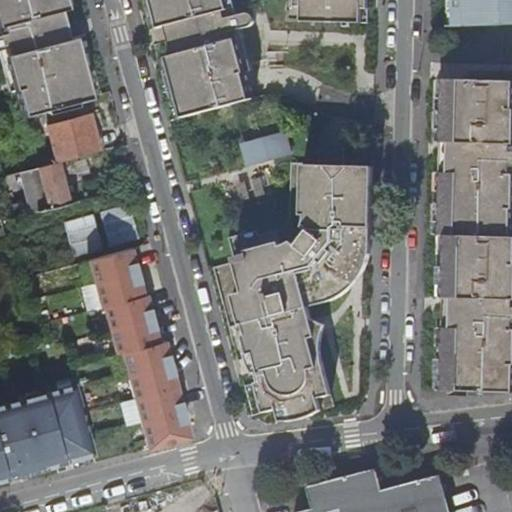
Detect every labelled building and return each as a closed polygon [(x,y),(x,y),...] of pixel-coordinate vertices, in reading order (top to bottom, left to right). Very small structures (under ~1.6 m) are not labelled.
[(78,101),(88,98),(72,37),(70,37),(62,8),(64,8),(62,0),(0,0),(0,24),(4,23),(6,31),(0,32),(0,47),(10,45),(11,53),(7,54),(14,81),(19,80),(20,86),(16,87),(23,114),(47,108),(48,112),(78,104),(78,101)] [(164,26),(157,0),(150,0),(158,27),(164,26)] [(157,0),(164,26),(166,25),(174,54),(171,55),(187,117),(253,100),(246,71),(241,73),(239,67),(244,65),(237,38),(232,39),(230,32),(253,25),(256,19),(254,15),(250,13),(246,13),(227,19),(224,10),(229,9),(226,0),(157,0)] [(294,0),(295,7),(301,8),(301,23),(361,25),(362,9),(367,9),(367,0),(294,0)] [(511,0),(447,0),(448,26),(503,23),(511,23),(511,0)] [(72,37),(88,98),(93,96),(77,36),(72,37)] [(187,117),(171,55),(165,56),(182,118),(187,117)] [(449,142),(451,79),(444,79),(443,141),(449,142)] [(511,80),(501,80),(451,79),(449,142),(449,157),(447,234),(453,234),(452,297),(451,313),(450,389),(511,390),(511,208),(509,208),(510,203),(511,202),(511,174),(510,174),(511,166),(511,165),(511,151),(511,143),(511,142),(511,80)] [(58,162),(99,151),(99,149),(104,147),(100,133),(95,134),(90,115),(48,126),(57,162),(58,162)] [(241,146),(247,168),(280,160),(281,135),(241,146)] [(447,234),(449,157),(442,157),(440,234),(447,234)] [(33,212),(69,202),(58,162),(57,162),(23,171),(33,212)] [(326,323),(311,316),(308,307),(312,299),(322,296),(329,301),(342,296),(352,289),(357,285),(363,278),(367,268),(368,267),(371,257),(371,248),(373,178),(373,167),(303,165),(301,215),(305,215),(302,226),(298,232),(294,237),(281,245),(279,240),(247,249),(248,253),(234,256),(242,290),(232,293),(240,323),(246,321),(249,331),(243,333),(252,370),(253,371),(259,369),(262,378),(256,380),(263,410),(278,406),(281,419),(290,420),(300,418),(313,414),(321,408),(318,396),(331,392),(321,356),(326,323)] [(88,232),(79,200),(69,202),(33,212),(21,215),(14,217),(17,227),(19,234),(42,227),(54,269),(86,261),(79,235),(88,232)] [(19,209),(13,210),(14,217),(21,215),(19,209)] [(150,242),(144,217),(123,223),(125,232),(110,235),(114,253),(118,251),(132,247),(150,242)] [(114,253),(87,260),(100,310),(103,310),(116,357),(121,355),(147,451),(183,441),(189,430),(166,341),(160,342),(147,294),(144,294),(132,247),(118,251),(114,253)] [(308,307),(329,301),(322,296),(312,299),(308,307)] [(443,389),(450,389),(451,313),(445,313),(443,389)] [(252,370),(243,333),(242,344),(243,352),(247,363),(252,370)] [(0,481),(6,480),(5,475),(16,472),(17,477),(35,472),(34,467),(40,465),(46,469),(93,456),(75,390),(0,409),(0,481)] [(297,511),(451,511),(441,474),(383,490),(376,467),(308,486),(313,508),(297,511)]
